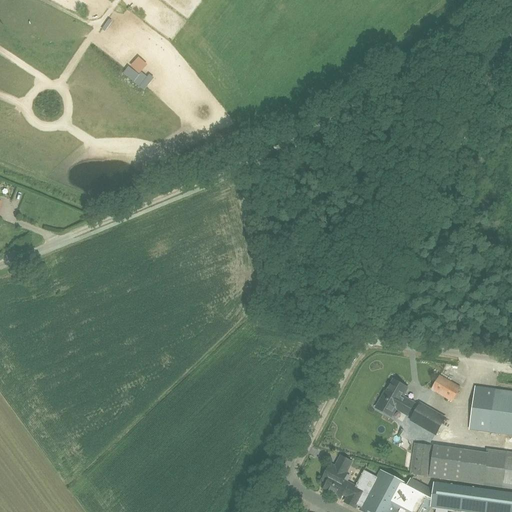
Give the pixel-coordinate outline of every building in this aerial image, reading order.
[(452,401),(460,387),(439,375),(431,389),(452,401)] [(394,381),(386,393),(385,392),(376,408),(391,417),(396,409),(407,415),(414,404),(402,397),(407,389),(400,384),(400,382),(397,381),(395,381),(394,381)] [(479,422),(478,430),(511,434),(511,392),(483,389),(482,397),(475,396),(474,405),(475,405),(474,413),(473,413),(472,421),(479,422)] [(420,405),(411,420),(435,434),(444,419),(420,405)] [(415,444),(410,475),(427,477),(431,446),(415,444)] [(511,453),(487,450),(486,454),(434,446),(430,477),(511,488),(511,453)] [(322,480),(327,482),(323,490),(340,499),(342,495),(349,498),(346,503),(355,508),(364,491),(343,481),(347,473),(346,473),(351,462),(341,456),(335,467),(330,464),(322,480)] [(394,511),(427,511),(430,508),(465,511),(511,511),(511,494),(433,483),(432,490),(430,489),(429,492),(409,483),(408,485),(381,471),(360,510),(363,511),(394,511)]
